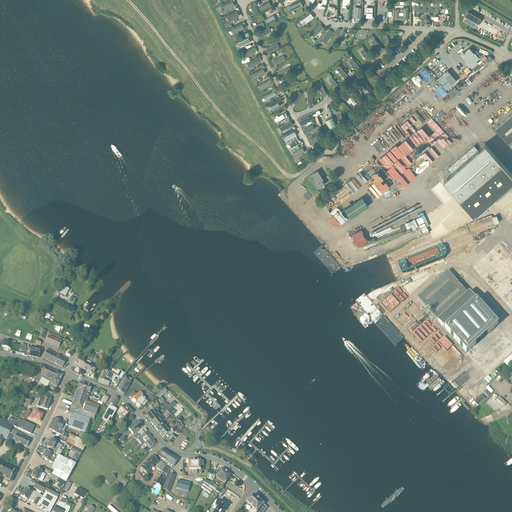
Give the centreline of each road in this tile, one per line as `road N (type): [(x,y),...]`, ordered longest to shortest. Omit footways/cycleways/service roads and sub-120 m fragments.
road 1 (track): [(298,174),(280,171),(222,116),(128,0)]
road 2 (unclassified): [(511,56),(454,34),(319,155)]
road 3 (tertiary): [(253,485),(220,460),(173,451),(121,397),(68,373)]
road 4 (tertiary): [(6,496),(68,373)]
